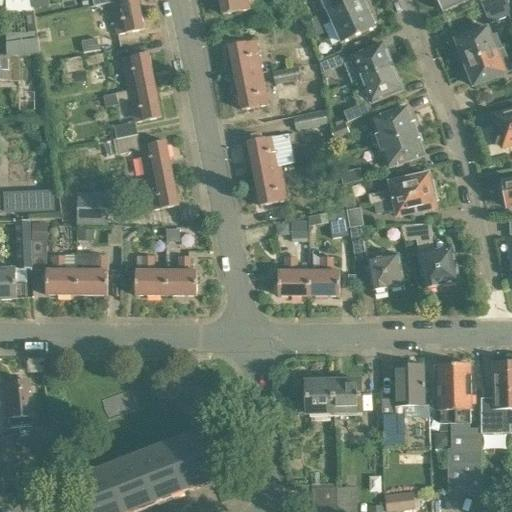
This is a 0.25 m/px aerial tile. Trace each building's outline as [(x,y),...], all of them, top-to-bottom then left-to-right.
[(0,0),(0,7),(5,8),(6,12),(24,12),(27,33),(5,34),(7,57),(39,55),(31,0),(0,0)] [(138,0),(134,0),(110,4),(116,36),(144,31),(138,0)] [(219,0),(223,16),(250,10),(248,0),(219,0)] [(321,0),(331,20),(364,5),(361,0),(321,0)] [(436,0),(436,2),(438,8),(441,10),(443,12),(469,0),(436,0)] [(506,0),(490,0),(481,4),(490,26),(509,18),(506,0)] [(364,5),(331,20),(341,44),(375,29),(373,26),(375,23),(372,16),(369,15),(364,5)] [(311,18),(313,29),(325,23),(321,13),(311,18)] [(325,23),(313,29),(314,37),(329,31),(325,23)] [(465,64),(498,51),(489,28),(456,41),(460,52),(458,54),(461,61),(463,61),(465,64)] [(96,40),(80,43),(82,54),(98,51),(96,40)] [(229,47),(235,79),(262,73),(256,42),(229,47)] [(352,86),(356,84),(392,68),(388,58),(389,54),(387,49),(384,48),(383,45),(353,58),(354,59),(346,62),(342,52),(319,62),(324,73),(343,65),(352,86)] [(474,87),(507,74),(498,51),(465,64),(466,67),(464,69),(467,76),(469,76),(474,87)] [(122,59),(129,92),(155,86),(149,54),(122,59)] [(0,57),(0,81),(10,82),(10,58),(0,57)] [(80,57),(66,60),(69,74),(83,71),(80,57)] [(272,71),(275,86),(298,81),(296,67),(272,71)] [(392,68),(356,84),(360,92),(354,95),(359,107),(344,114),(349,124),(373,114),(369,104),(372,103),(373,104),(402,91),(401,88),(402,85),(399,80),(396,79),(392,68)] [(85,71),(75,73),(76,81),(85,80),(85,71)] [(262,73),(235,79),(242,111),(269,106),(262,73)] [(63,84),(74,82),(73,74),(62,76),(63,84)] [(129,92),(135,124),(161,119),(155,86),(129,92)] [(117,94),(104,97),(106,108),(119,106),(117,94)] [(369,134),(373,146),(415,132),(414,130),(418,127),(415,120),(411,120),(407,109),(372,121),(376,132),(369,134)] [(511,110),(493,116),(498,133),(494,138),(495,143),(501,144),(502,148),(511,145),(511,110)] [(296,119),(299,131),(329,126),(327,113),(296,119)] [(114,128),(116,139),(137,135),(135,124),(114,128)] [(346,124),(331,131),(335,140),(350,133),(346,124)] [(415,132),(373,146),(377,158),(384,156),(389,168),(423,156),(420,145),(423,142),(420,135),(416,135),(415,132)] [(104,158),(139,151),(139,148),(140,147),(137,135),(116,139),(101,142),(104,158)] [(248,143),(254,175),(282,170),(276,137),(248,143)] [(139,151),(145,180),(173,174),(166,142),(140,147),(139,148),(139,151)] [(282,170),(254,175),(260,207),(288,202),(282,170)] [(356,171),(340,174),(343,186),(358,183),(356,171)] [(173,174),(145,180),(151,212),(179,206),(173,174)] [(391,192),(369,196),(371,206),(374,205),(437,191),(435,182),(430,180),(429,175),(390,183),(391,192)] [(502,183),(498,186),(500,194),(505,196),(507,209),(511,207),(511,179),(502,181),(502,183)] [(53,191),(35,192),(35,213),(54,212),(53,191)] [(437,191),(374,205),(376,215),(396,211),(397,218),(437,210),(436,204),(439,201),(437,191)] [(3,214),(18,214),(17,193),(2,193),(3,214)] [(76,225),(107,226),(107,194),(76,194),(76,225)] [(355,197),(345,199),(347,211),(356,209),(355,197)] [(344,212),(329,214),(333,238),(347,236),(344,212)] [(291,243),(306,243),(306,222),(290,222),(291,243)] [(31,224),(31,239),(32,239),(46,239),(46,224),(31,224)] [(420,255),(419,255),(425,288),(426,288),(426,289),(430,291),(436,290),(438,287),(438,286),(458,282),(452,249),(433,253),(430,238),(432,237),(430,225),(402,226),(405,242),(417,240),(420,255)] [(110,226),(110,234),(121,234),(121,226),(110,226)] [(78,228),(78,240),(93,240),(94,228),(78,228)] [(177,230),(166,230),(166,241),(178,241),(177,230)] [(363,230),(350,231),(353,255),(366,253),(363,230)] [(31,239),(32,259),(32,271),(46,271),(46,239),(32,239),(31,239)] [(386,290),(404,287),(398,255),(367,261),(372,292),(375,292),(375,296),(387,294),(386,290)] [(77,271),(77,297),(107,297),(107,272),(101,272),(101,258),(77,258),(77,271)] [(135,258),(135,297),(166,297),(166,271),(153,271),(153,258),(135,258)] [(166,271),(166,297),(197,297),(197,272),(190,272),(190,258),(179,258),(179,271),(166,271)] [(278,298),(309,298),(309,272),(296,272),(296,258),(286,259),(285,272),(278,272),(278,298)] [(32,271),(32,259),(18,260),(18,270),(32,271)] [(46,296),(77,297),(77,271),(65,271),(65,259),(53,259),(53,271),(46,271),(46,296)] [(309,272),(309,298),(339,298),(339,273),(334,273),(334,259),(322,259),(322,272),(309,272)] [(0,301),(17,300),(28,299),(27,285),(17,286),(16,271),(0,271),(0,301)] [(456,438),(455,492),(480,492),(480,429),(468,430),(468,425),(471,425),(470,412),(472,412),(470,365),(454,366),(456,438)] [(510,434),(508,365),(492,365),(493,399),(482,399),(483,435),(510,434)] [(394,367),(395,399),(381,399),(383,435),(406,434),(405,420),(429,418),(429,408),(425,408),(424,366),(394,367)] [(454,366),(438,366),(440,413),(441,413),(442,426),(451,426),(451,450),(448,450),(448,492),(455,492),(456,438),(454,366)] [(27,382),(2,384),(5,419),(7,419),(8,431),(16,430),(17,442),(32,441),(27,382)] [(360,382),(335,383),(335,414),(361,413),(360,382)] [(335,383),(306,384),(307,415),(335,414),(335,383)] [(131,390),(101,397),(104,413),(134,407),(131,390)] [(76,480),(88,511),(136,511),(218,480),(199,433),(76,480)] [(0,436),(0,448),(1,463),(12,462),(10,436),(0,436)] [(312,489),(312,505),(337,504),(337,489),(337,488),(312,489)] [(384,495),(386,511),(408,511),(415,511),(412,491),(384,495)] [(480,511),(495,511),(495,505),(488,499),(480,506),(480,511)]
